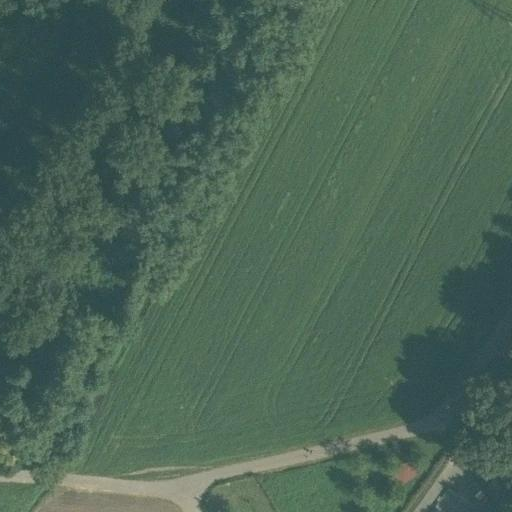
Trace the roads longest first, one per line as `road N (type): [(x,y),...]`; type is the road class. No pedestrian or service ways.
road 1 (track): [(511,319),(433,421),(177,488)]
road 2 (residential): [(177,488),(0,481)]
